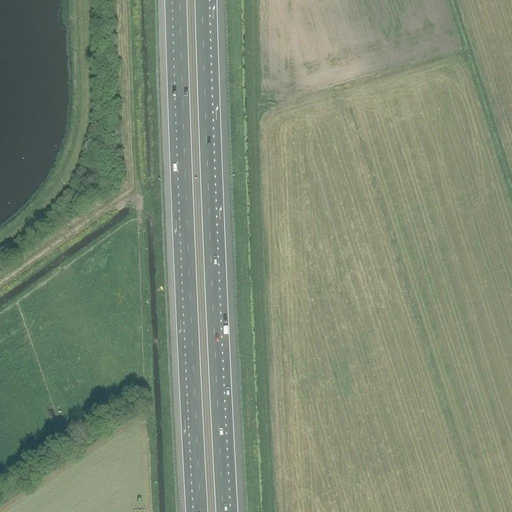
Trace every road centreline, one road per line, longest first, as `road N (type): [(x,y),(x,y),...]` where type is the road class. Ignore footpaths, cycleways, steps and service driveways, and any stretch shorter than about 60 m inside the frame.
road 1 (motorway): [(179,0),(200,511)]
road 2 (motorway): [(222,511),(203,0)]
